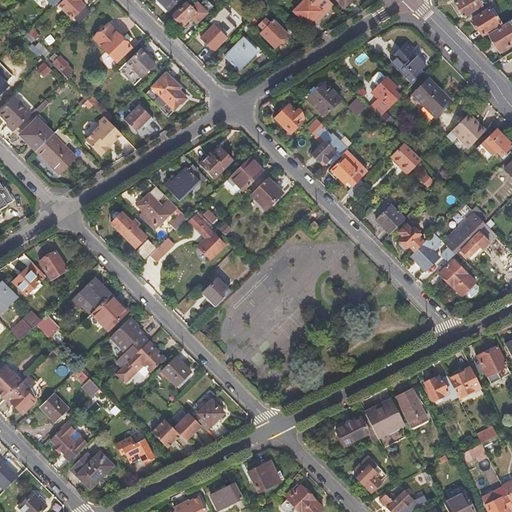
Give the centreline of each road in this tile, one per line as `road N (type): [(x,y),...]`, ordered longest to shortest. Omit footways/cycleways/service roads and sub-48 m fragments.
road 1 (residential): [(233,107),(457,337)]
road 2 (residential): [(63,212),(275,429)]
road 3 (unclassified): [(457,337),(275,429)]
road 4 (residential): [(406,0),(233,107)]
road 5 (residential): [(233,107),(63,212)]
road 6 (unclassified): [(275,429),(107,511)]
road 7 (residential): [(127,0),(233,107)]
road 8 (tertiary): [(511,104),(412,0)]
